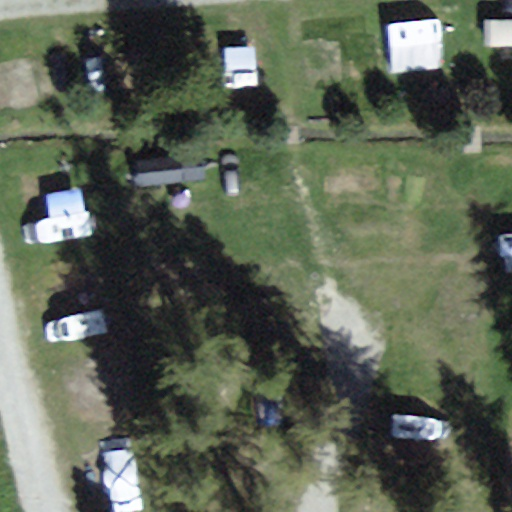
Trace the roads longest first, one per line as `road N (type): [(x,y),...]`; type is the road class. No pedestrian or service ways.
road 1 (track): [(311,511),(360,397),(352,356),(316,276),(314,236),(291,185),(284,72),(268,0)]
road 2 (track): [(0,324),(48,511)]
